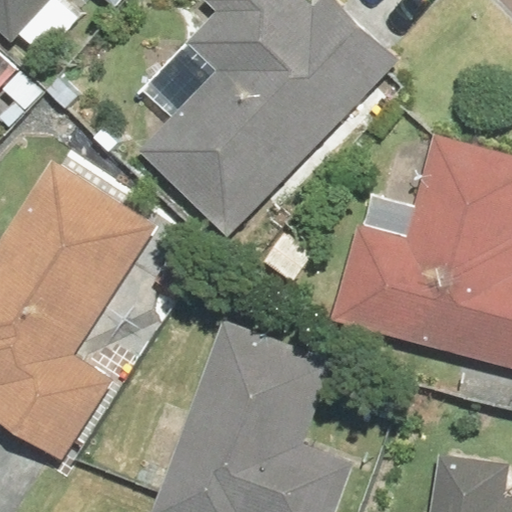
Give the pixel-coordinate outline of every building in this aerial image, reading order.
[(0,0),(0,34),(13,47),(56,0),(0,0)] [(140,0),(120,0),(130,10),(140,0)] [(138,158),(238,250),(406,70),(330,0),(210,0),(175,38),(215,75),(138,158)] [(0,132),(15,116),(0,101),(0,132)] [(358,225),(330,333),(511,380),(511,157),(442,139),(415,240),(358,225)] [(0,429),(72,473),(143,357),(102,332),(166,228),(58,163),(0,258),(0,429)] [(335,260),(302,229),(273,261),(307,291),(335,260)] [(226,326),(155,511),(348,511),(364,471),(314,452),(345,371),(226,326)] [(511,511),(511,506),(430,498),(428,511),(511,511)]
